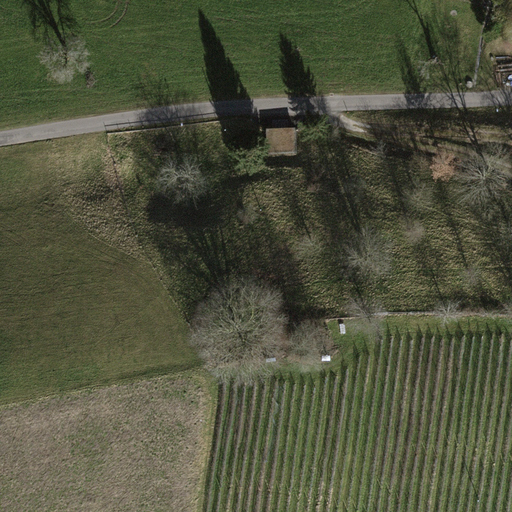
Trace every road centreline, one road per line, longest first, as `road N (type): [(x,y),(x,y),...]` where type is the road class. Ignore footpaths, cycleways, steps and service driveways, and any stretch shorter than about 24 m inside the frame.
road 1 (unclassified): [(511,95),(183,113),(0,141)]
road 2 (track): [(324,107),(353,128),(511,174)]
